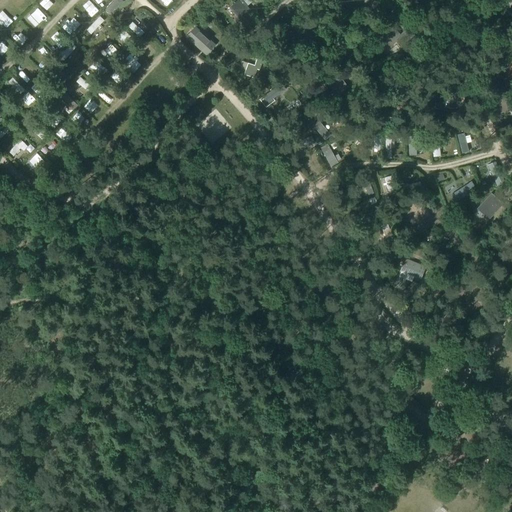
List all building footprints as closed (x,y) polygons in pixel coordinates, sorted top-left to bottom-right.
[(254,16),(241,0),(238,0),(230,7),(244,24),(254,16)] [(100,17),(87,30),(91,35),(104,21),(100,17)] [(132,22),(128,26),(139,37),(143,33),(132,22)] [(300,43),(305,42),(303,26),(291,28),(294,50),(301,49),(300,43)] [(215,46),(195,28),(187,37),(207,55),(215,46)] [(394,29),(384,41),(391,48),(396,43),(402,48),(411,37),(404,30),(400,35),(394,29)] [(462,33),(449,35),(452,51),(464,50),(462,33)] [(72,43),(60,56),(65,60),(76,47),(72,43)] [(260,71),(263,61),(257,59),(254,66),(248,64),(242,62),(238,73),(244,75),(254,79),(258,70),(260,71)] [(327,104),(348,88),(338,75),(326,84),(333,92),(323,99),(327,104)] [(13,78),(9,82),(21,94),(25,90),(13,78)] [(80,78),(76,82),(88,92),(92,88),(80,78)] [(281,83),(263,96),(268,102),(286,89),(281,83)] [(65,93),(60,98),(73,111),(78,106),(78,105),(65,93)] [(456,93),(450,93),(449,108),(464,109),(464,94),(456,93)] [(511,95),(494,101),(498,114),(511,110),(511,95)] [(380,102),(374,109),(383,118),(380,122),(386,128),(397,116),(387,107),(380,102)] [(318,120),(312,125),(325,140),(331,135),(318,120)] [(9,123),(0,131),(0,139),(13,126),(9,123)] [(34,124),(30,129),(42,140),(46,136),(34,124)] [(408,134),(409,155),(416,155),(415,133),(414,133),(408,134)] [(438,133),(430,134),(433,157),(440,156),(438,133)] [(463,133),(456,135),(461,154),(469,152),(463,133)] [(310,136),(290,146),(293,154),(314,143),(310,136)] [(21,139),(9,152),(14,156),(25,143),(24,142),(23,141),(21,140),(21,139)] [(327,147),(322,150),(331,165),(336,162),(327,147)] [(495,162),(487,166),(498,188),(505,184),(495,162)] [(391,176),(384,178),(389,198),(396,196),(391,176)] [(368,177),(362,179),(369,196),(374,194),(368,177)] [(472,182),(451,195),(455,202),(476,188),(472,182)] [(420,183),(403,187),(404,193),(421,189),(420,183)] [(492,193),(476,209),(488,220),(503,204),(492,193)] [(410,213),(406,215),(413,230),(417,228),(425,224),(416,201),(407,205),(410,213)] [(381,209),(362,216),(365,223),(383,217),(381,209)] [(386,223),(379,226),(388,246),(395,243),(386,223)] [(425,268),(405,259),(400,272),(420,280),(425,268)] [(470,288),(461,293),(465,300),(466,303),(464,305),(468,313),(472,311),(480,307),(470,288)] [(453,293),(441,298),(449,317),(457,313),(453,305),(457,303),(453,293)]
